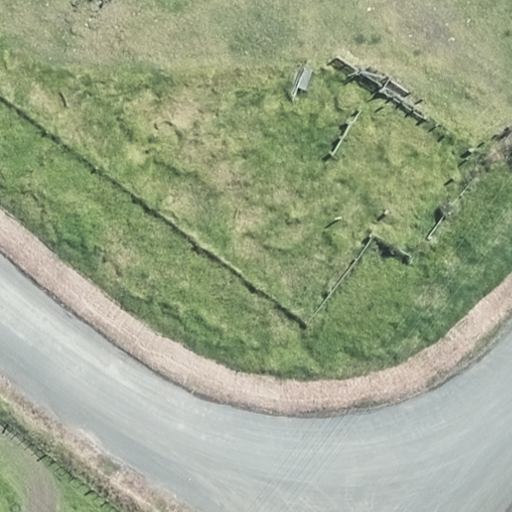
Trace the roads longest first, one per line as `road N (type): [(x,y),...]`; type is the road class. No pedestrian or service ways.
road 1 (unclassified): [(0,310),(264,511)]
road 2 (unclassified): [(437,511),(511,412)]
